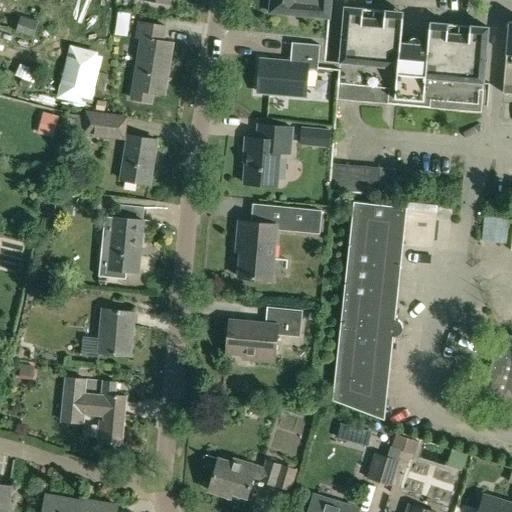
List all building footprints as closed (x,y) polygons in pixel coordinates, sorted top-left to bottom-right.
[(271,0),(270,13),(330,18),(331,0),(271,0)] [(404,11),(345,7),(337,99),(482,112),(490,27),(403,19),(404,11)] [(119,12),(117,22),(130,24),(131,14),(119,12)] [(40,22),(23,16),(18,32),(34,37),(40,22)] [(165,95),(173,43),(164,42),(167,27),(139,22),(137,38),(143,39),(133,99),(150,102),(152,92),(165,95)] [(318,70),(320,45),(292,43),(291,63),(261,60),(258,92),(306,96),(308,69),(318,70)] [(64,72),(58,97),(85,104),(86,103),(92,79),(64,72)] [(101,73),(97,89),(104,91),(108,75),(101,73)] [(85,132),(85,133),(109,136),(112,115),(88,111),(87,117),(85,132)] [(58,116),(44,113),(39,132),(52,136),(58,116)] [(290,153),(292,127),(260,125),(259,139),(247,138),(245,156),(248,156),(246,184),(277,186),(280,152),(290,153)] [(331,131),(302,128),(301,144),(329,147),(331,131)] [(150,185),(156,141),(128,136),(122,181),(150,185)] [(329,191),(346,193),(349,165),(332,164),(329,191)] [(364,166),(349,165),(346,193),(362,194),(364,166)] [(378,195),(381,168),(364,166),(362,194),(378,195)] [(381,168),(378,195),(395,197),(397,169),(381,168)] [(408,207),(354,201),(334,400),(384,419),(392,361),(396,335),(401,333),(404,324),(399,320),(396,319),(407,209),(408,207)] [(438,206),(408,203),(408,207),(407,209),(437,213),(438,206)] [(127,280),(128,272),(139,273),(146,208),(115,205),(111,239),(104,239),(103,247),(100,277),(127,280)] [(278,226),(308,230),(309,212),(254,206),(252,224),(241,223),(239,240),(242,240),(238,277),(272,280),(278,226)] [(488,241),(511,239),(511,227),(511,212),(487,214),(488,241)] [(424,236),(425,249),(439,248),(438,235),(424,236)] [(300,338),(303,311),(270,307),(268,324),(230,320),(227,353),(256,356),(256,361),(273,363),(276,335),(300,338)] [(131,356),(135,312),(104,309),(100,353),(131,356)] [(511,334),(502,332),(481,402),(493,406),(494,401),(499,403),(498,407),(511,411),(511,334)] [(118,381),(88,378),(66,376),(61,422),(83,424),(84,413),(106,415),(104,443),(122,444),(127,396),(118,395),(118,381)] [(371,433),(356,429),(352,441),(368,445),(371,433)] [(368,478),(381,482),(388,456),(375,452),(368,478)] [(388,456),(381,482),(394,486),(401,460),(388,456)] [(246,502),(247,498),(248,498),(255,478),(262,480),(262,481),(276,486),(291,490),(298,468),(283,464),(282,465),(268,461),(265,469),(235,459),(234,464),(220,460),(210,491),(233,498),(246,502)] [(0,511),(7,511),(11,488),(0,486),(0,511)] [(357,511),(358,509),(315,495),(310,511),(357,511)] [(511,511),(511,503),(485,495),(479,511),(511,511)] [(116,511),(118,505),(97,502),(96,504),(46,496),(43,511),(116,511)]
